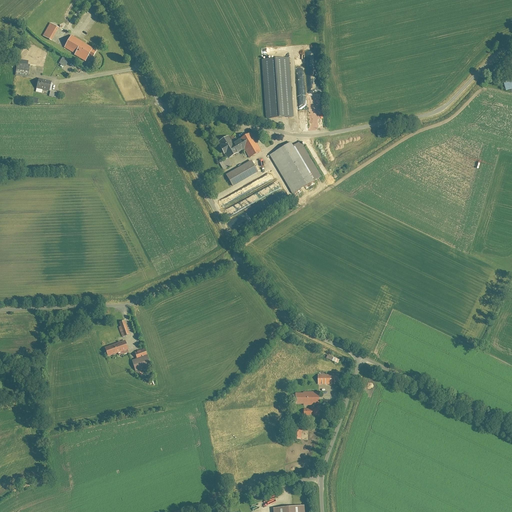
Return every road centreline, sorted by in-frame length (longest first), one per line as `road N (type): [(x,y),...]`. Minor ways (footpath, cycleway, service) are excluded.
road 1 (residential): [(162,107),(296,137),(329,134),(438,112),(511,45)]
road 2 (residential): [(0,310),(122,305),(239,257)]
road 3 (residential): [(162,107),(239,257)]
road 4 (residential): [(361,358),(511,429)]
road 5 (residential): [(239,257),(290,320),(361,358)]
road 6 (residential): [(361,358),(322,471),(322,511)]
road 7 (residential): [(105,0),(162,107)]
